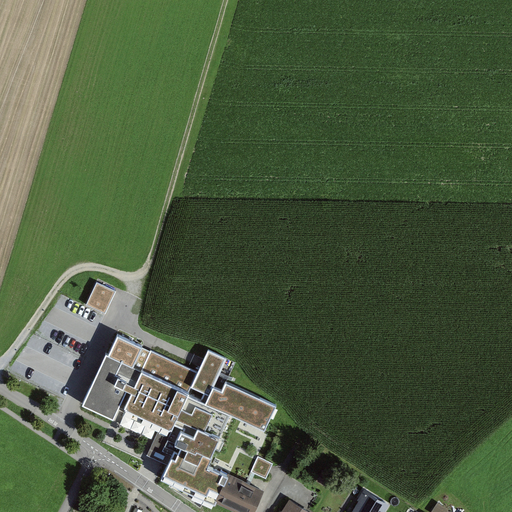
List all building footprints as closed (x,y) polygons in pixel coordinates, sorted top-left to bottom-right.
[(97,281),(87,303),(107,312),(117,290),(97,281)] [(109,351),(107,350),(84,400),(114,414),(127,386),(132,388),(121,410),(158,427),(146,454),(167,464),(162,475),(215,500),(216,497),(247,511),(252,511),(263,488),(209,464),(231,415),(265,431),(279,402),(225,377),(221,385),(216,383),(228,356),(208,347),(197,371),(142,346),(143,343),(118,332),(109,351)] [(258,456),(251,470),(266,477),(273,463),(258,456)] [(325,468),(317,480),(330,488),(338,476),(325,468)] [(387,511),(391,507),(365,492),(353,511),(387,511)] [(310,511),(290,500),(283,511),(310,511)]
